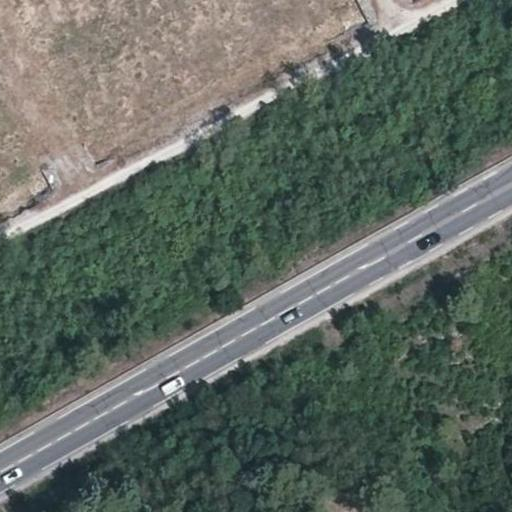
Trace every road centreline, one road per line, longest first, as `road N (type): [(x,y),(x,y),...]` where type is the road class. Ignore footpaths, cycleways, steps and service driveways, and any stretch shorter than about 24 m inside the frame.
road 1 (primary): [(0,476),(511,187)]
road 2 (track): [(458,0),(0,237)]
